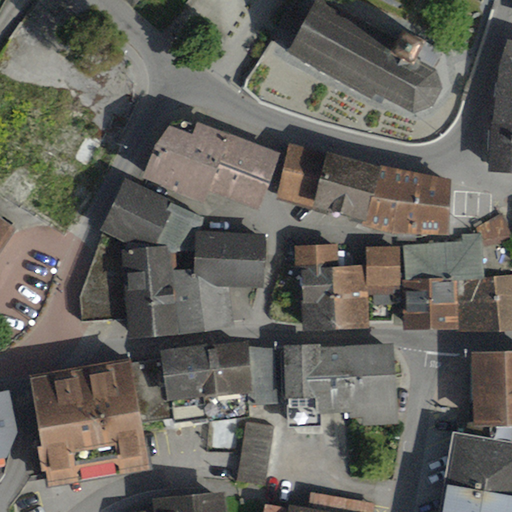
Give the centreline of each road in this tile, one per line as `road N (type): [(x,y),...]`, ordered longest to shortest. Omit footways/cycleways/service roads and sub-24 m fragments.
road 1 (tertiary): [(177,70),(289,132),(408,161),(456,156),(511,0)]
road 2 (tertiary): [(39,363),(78,250),(177,70)]
road 3 (tertiary): [(142,347),(228,336),(431,342)]
road 4 (unknown): [(108,194),(189,231),(277,254)]
road 5 (residential): [(431,342),(402,511)]
